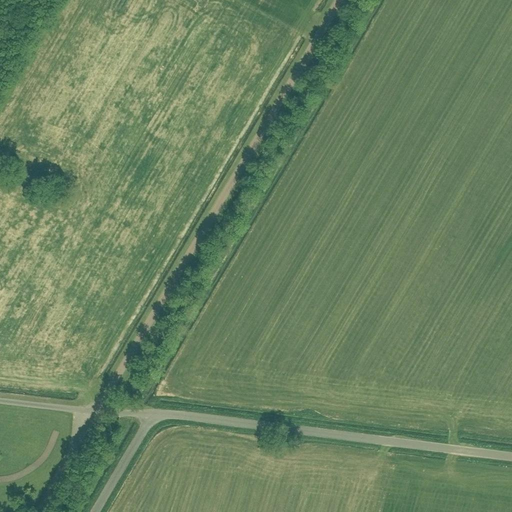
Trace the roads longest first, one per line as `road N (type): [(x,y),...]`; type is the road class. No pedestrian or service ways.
road 1 (unclassified): [(339,0),(95,412)]
road 2 (unclassified): [(152,414),(511,458)]
